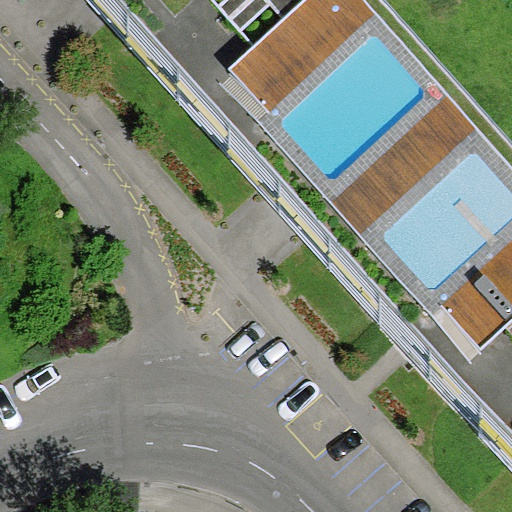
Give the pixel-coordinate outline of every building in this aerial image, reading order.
[(107,0),(193,95),(297,0),(107,0)] [(421,93),(337,0),(297,0),(193,95),(295,208),(421,93)] [(511,211),(511,192),(421,93),(295,208),(396,318),(511,211)] [(511,416),(511,211),(396,318),(496,431),(511,416)] [(511,416),(496,431),(511,447),(511,416)]
